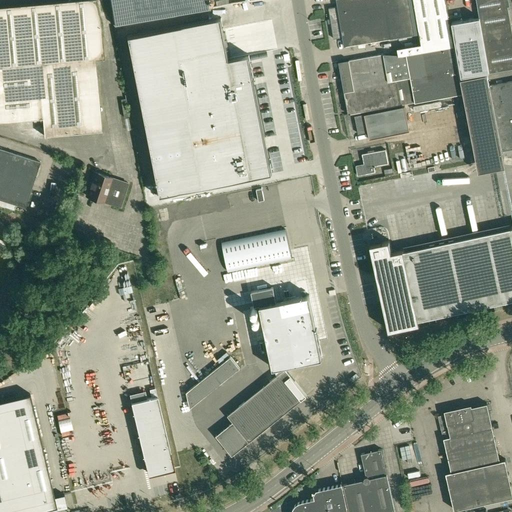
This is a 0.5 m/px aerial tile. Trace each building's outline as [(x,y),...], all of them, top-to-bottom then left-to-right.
[(0,67),(14,66),(19,120),(42,118),(44,136),(101,130),(95,58),(104,58),(101,28),(95,0),(69,0),(0,6),(0,67)] [(384,0),(336,0),(338,7),(329,9),(334,39),(343,38),(345,46),(391,39),(384,0)] [(398,54),(384,54),(340,62),(349,114),(463,93),(461,79),(455,46),(446,0),(384,0),(391,39),(416,34),(420,34),(422,44),(397,48),(398,54)] [(511,3),(511,0),(477,0),(490,73),(511,68),(511,24),(509,6),(511,6),(511,4),(511,3)] [(221,17),(126,36),(157,196),(272,173),(270,163),(270,162),(253,79),(254,79),(254,78),(249,55),(229,58),(221,17)] [(14,66),(0,67),(0,121),(19,120),(14,66)] [(503,151),(502,151),(490,85),(489,86),(487,73),(461,78),(477,160),(503,155),(503,151)] [(511,148),(511,81),(490,85),(502,151),(503,151),(511,148)] [(370,139),(410,131),(406,106),(356,116),(359,134),(369,132),(370,139)] [(0,199),(16,205),(25,208),(33,185),(40,161),(31,158),(30,158),(11,151),(9,151),(0,147),(0,199)] [(358,175),(366,174),(375,172),(374,166),(389,163),(386,150),(362,154),(364,165),(356,166),(358,175)] [(128,183),(112,178),(95,172),(87,196),(104,202),(120,207),(128,183)] [(417,320),(430,318),(435,317),(460,311),(465,310),(489,305),(494,304),(511,300),(511,227),(510,228),(450,241),(443,243),(392,253),(391,249),(389,240),(381,241),(381,238),(369,240),(373,258),(388,327),(389,326),(390,329),(388,329),(389,330),(420,323),(419,323),(418,323),(417,320)] [(286,229),(222,242),(228,272),(292,259),(286,229)] [(271,380),(228,415),(233,421),(249,442),(286,412),(307,395),(295,380),(285,369),(284,370),(283,366),(323,358),(309,294),(276,301),(273,287),(252,291),(255,306),(260,305),(273,368),(274,368),(276,376),(271,380)] [(231,356),(219,365),(228,377),(240,368),(231,356)] [(156,392),(150,393),(151,397),(131,402),(145,464),(146,463),(149,473),(166,469),(166,470),(174,468),(172,458),(171,452),(170,452),(157,396),(156,392)] [(0,511),(30,511),(31,511),(30,511),(34,511),(35,511),(40,510),(40,511),(44,510),(44,509),(57,506),(54,496),(30,394),(0,400),(0,511)] [(444,410),(445,414),(438,416),(444,438),(451,471),(446,472),(454,509),(511,495),(511,487),(506,458),(500,460),(493,430),(487,403),(472,406),(471,404),(444,410)] [(395,511),(381,449),(361,453),(366,476),(365,476),(364,478),(364,479),(343,483),(347,500),(349,511),(395,511)] [(348,511),(342,483),(342,484),(319,489),(314,496),(315,498),(302,501),(300,501),(298,502),(296,504),(294,505),(293,507),(292,509),(292,511),(291,511),(348,511)]
